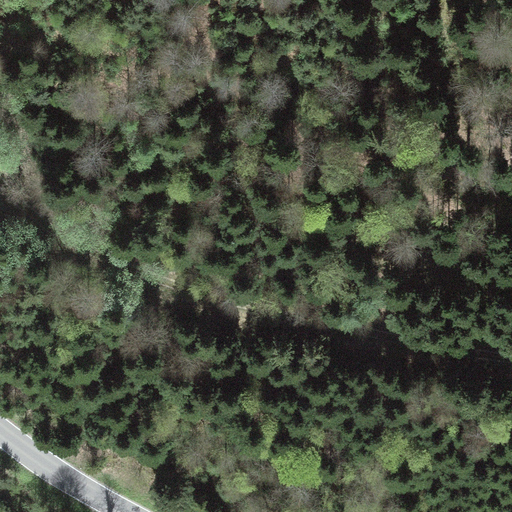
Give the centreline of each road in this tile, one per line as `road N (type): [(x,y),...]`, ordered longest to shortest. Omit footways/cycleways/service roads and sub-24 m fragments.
road 1 (track): [(511,359),(271,312),(134,269),(34,215),(0,181)]
road 2 (tertiary): [(0,426),(126,511)]
